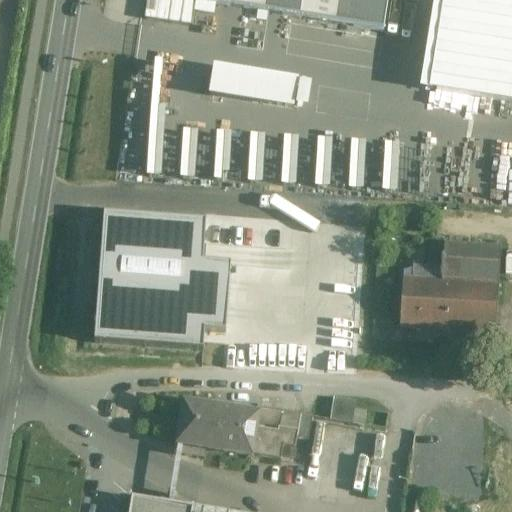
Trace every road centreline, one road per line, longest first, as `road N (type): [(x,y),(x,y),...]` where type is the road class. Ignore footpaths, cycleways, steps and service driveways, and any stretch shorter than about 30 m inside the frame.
road 1 (secondary): [(68,0),(0,427)]
road 2 (track): [(511,225),(285,204)]
